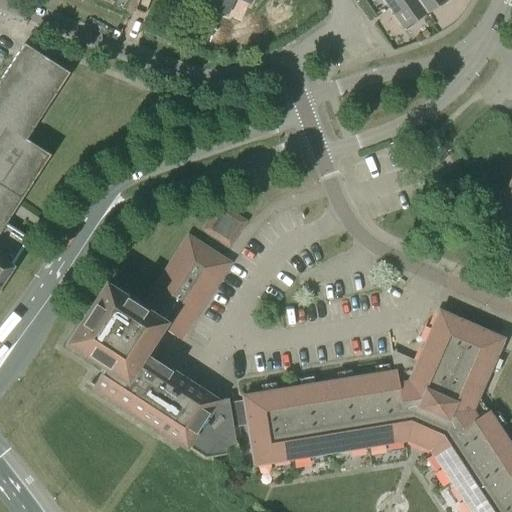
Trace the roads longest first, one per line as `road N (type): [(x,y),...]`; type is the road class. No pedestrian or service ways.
road 1 (residential): [(0,5),(212,80),(284,68)]
road 2 (tertiary): [(303,105),(275,126),(119,186),(101,216)]
road 3 (tertiary): [(101,216),(282,149),(318,148)]
road 4 (tertiary): [(318,148),(360,143),(417,118),(450,95),(480,43)]
road 5 (residential): [(455,285),(361,237),(318,148)]
road 6 (tertiary): [(480,43),(316,94),(303,105)]
road 7 (tertiary): [(0,363),(101,216)]
